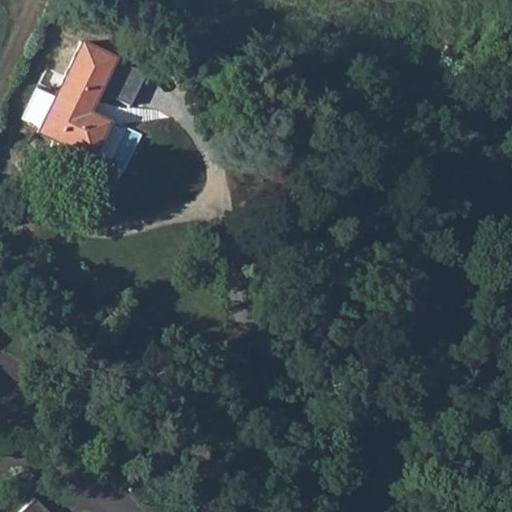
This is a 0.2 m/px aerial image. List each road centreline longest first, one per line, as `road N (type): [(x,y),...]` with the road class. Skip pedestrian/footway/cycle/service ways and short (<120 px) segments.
road 1 (unknown): [(122,226),(193,207),(223,208),(238,238),(251,319),(281,331),(330,297),(511,102)]
road 2 (secondary): [(511,138),(379,511)]
